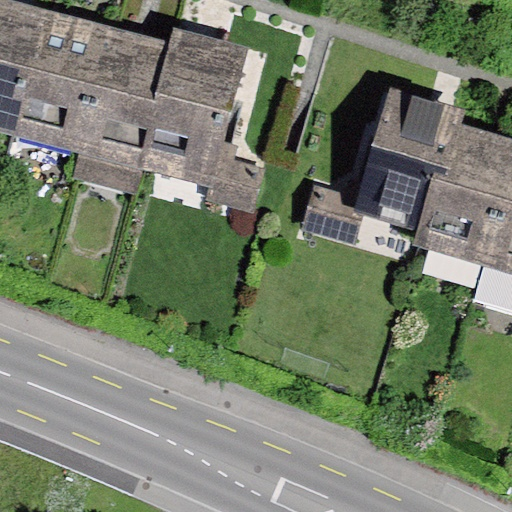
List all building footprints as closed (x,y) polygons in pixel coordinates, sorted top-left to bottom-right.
[(21,13),(0,7),(0,140),(19,146),(51,21),(21,13)] [(96,33),(51,21),(19,146),(81,161),(112,37),(96,33)] [(143,45),(112,37),(81,161),(140,178),(172,52),(143,45)] [(175,40),(172,52),(140,178),(214,196),(226,146),(248,58),(208,48),(175,40)] [(444,113),(390,97),(363,189),(354,220),(424,241),(460,117),(444,113)] [(467,120),(460,117),(424,241),(420,257),(484,275),(511,178),(511,148),(487,141),(463,134),(467,120)] [(238,149),(226,146),(214,196),(211,206),(257,217),(268,173),(234,164),(238,149)] [(511,178),(484,275),(511,282),(511,178)] [(354,220),(363,189),(350,185),(346,200),(316,191),(304,234),(347,246),(354,220)]
